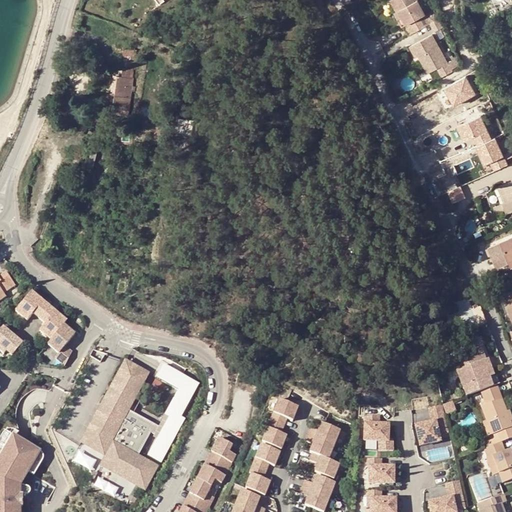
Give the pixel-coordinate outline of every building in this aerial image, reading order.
[(401,9),(395,0),(389,0),(396,12),(394,13),(402,27),(403,26),(405,25),(398,11),(401,9)] [(403,26),(408,36),(430,24),(417,0),(395,0),(401,9),(398,11),(405,25),(403,26)] [(431,24),(440,19),(435,11),(426,16),(430,24),(431,24)] [(443,28),(440,19),(431,24),(435,32),(443,28)] [(448,64),(432,35),(410,46),(415,57),(418,55),(428,73),(437,68),(442,78),(452,73),(451,71),(448,64)] [(133,56),(125,56),(124,68),(132,69),(133,56)] [(460,67),(457,60),(448,64),(451,71),(460,67)] [(132,69),(124,68),(123,77),(133,78),(134,70),(132,69)] [(161,108),(167,108),(170,73),(164,72),(161,108)] [(132,91),(132,87),(133,78),(123,77),(115,76),(113,91),(117,92),(114,108),(129,110),(132,91)] [(470,76),(437,90),(445,108),(478,93),(470,76)] [(117,92),(113,91),(109,91),(107,107),(114,108),(117,92)] [(500,136),(495,138),(486,115),(461,124),(467,139),(478,135),(492,171),(511,164),(500,136)] [(92,151),(87,166),(94,168),(98,152),(92,151)] [(510,201),(505,203),(502,204),(505,211),(506,210),(507,213),(511,210),(511,181),(504,185),(510,201)] [(510,201),(504,185),(499,187),(505,203),(510,201)] [(454,202),(467,196),(463,186),(449,191),(454,202)] [(505,211),(502,204),(495,206),(498,213),(505,211)] [(510,262),(511,261),(511,238),(490,247),(498,267),(510,262)] [(0,300),(6,296),(4,293),(15,285),(7,272),(0,276),(0,300)] [(511,291),(503,295),(511,318),(511,291)] [(41,319),(50,306),(32,292),(17,312),(29,320),(35,314),(41,319)] [(69,321),(50,306),(41,319),(47,324),(41,331),(55,341),(58,337),(60,334),(66,326),(69,321)] [(19,348),(23,343),(11,332),(4,326),(0,330),(0,343),(1,344),(0,345),(0,349),(4,353),(7,350),(13,355),(19,348)] [(76,332),(66,326),(60,334),(58,337),(55,341),(52,346),(61,352),(58,357),(66,363),(74,349),(68,344),(76,332)] [(467,345),(471,344),(466,333),(463,334),(467,345)] [(469,385),(473,394),(500,384),(496,374),(494,376),(490,366),(488,367),(485,361),(480,346),(472,349),(469,350),(461,353),(472,384),(469,385)] [(149,433),(153,425),(132,413),(141,396),(136,393),(146,374),(124,362),(79,442),(104,456),(99,465),(142,489),(155,466),(136,456),(149,433)] [(168,415),(147,454),(161,462),(185,418),(181,416),(199,382),(164,363),(157,376),(178,387),(164,413),(168,415)] [(464,387),(467,396),(473,394),(469,385),(464,387)] [(482,407),(502,399),(501,397),(481,404),(482,407)] [(489,447),(502,442),(511,438),(511,426),(507,412),(502,399),(482,407),(493,435),(497,433),(499,437),(487,442),(489,447)] [(455,411),(453,402),(443,405),(445,414),(455,411)] [(259,445),(278,452),(283,438),(277,436),(283,422),(288,425),(294,411),(275,404),(259,445)] [(442,405),(428,408),(432,422),(415,426),(420,446),(440,442),(439,435),(449,433),(442,405)] [(379,452),(393,451),(393,440),(388,440),(389,425),(379,424),(380,415),(365,417),(365,424),(364,441),(378,442),(379,452)] [(157,427),(153,425),(149,433),(152,435),(157,427)] [(332,480),(338,465),(327,461),(338,433),(319,425),(316,432),(308,429),(303,442),(311,446),(308,453),(311,454),(308,461),(316,465),(313,473),(332,480)] [(0,463),(17,437),(20,439),(23,436),(19,433),(14,432),(11,434),(6,435),(0,445),(0,463)] [(20,439),(17,437),(0,463),(0,464),(2,466),(0,468),(0,511),(20,511),(22,487),(43,454),(23,441),(20,439)] [(207,461),(228,471),(236,457),(229,453),(232,447),(217,440),(207,461)] [(502,442),(489,447),(485,449),(489,458),(493,456),(499,473),(503,483),(511,479),(511,454),(510,450),(505,452),(502,442)] [(250,476),(245,490),(264,497),(269,483),(261,480),(266,466),(272,468),(277,455),(258,448),(248,475),(250,476)] [(488,458),(493,475),(499,473),(493,456),(489,458),(488,458)] [(381,467),(381,459),(367,459),(367,467),(369,467),(369,484),(394,484),(394,467),(381,467)] [(196,482),(211,489),(215,482),(221,485),(228,471),(207,461),(196,482)] [(317,511),(323,511),(335,485),(316,477),(313,484),(304,481),(299,495),(307,498),(304,507),(317,511)] [(96,484),(103,489),(108,483),(101,478),(96,484)] [(455,511),(466,509),(466,508),(460,481),(445,484),(448,498),(428,502),(430,511),(455,511)] [(186,502),(205,511),(207,511),(215,499),(208,496),(211,489),(196,482),(186,502)] [(381,491),(367,492),(367,499),(371,499),(371,508),(370,511),(395,511),(395,499),(381,499),(381,491)] [(263,511),(264,511),(257,509),(260,501),(240,493),(233,511),(263,511)] [(505,503),(503,495),(478,504),(480,511),(504,511),(502,504),(505,503)] [(205,511),(186,502),(180,511),(205,511)]
